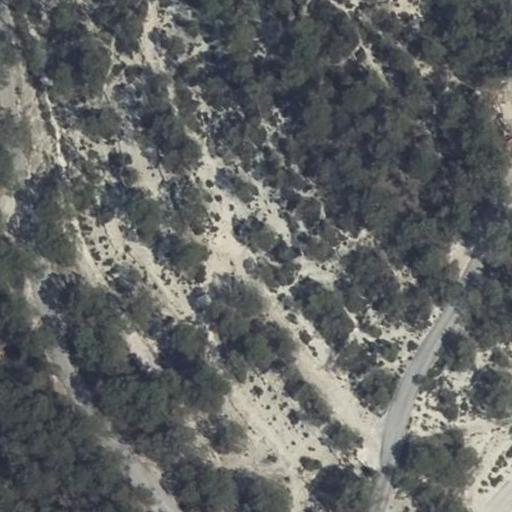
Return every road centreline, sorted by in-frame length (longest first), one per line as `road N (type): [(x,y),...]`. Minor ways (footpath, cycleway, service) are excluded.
road 1 (residential): [(0,33),(7,125),(66,386),(161,511)]
road 2 (residential): [(379,511),(445,322),(511,196)]
